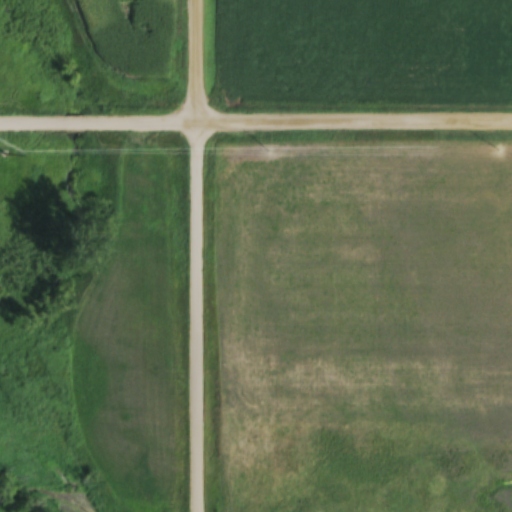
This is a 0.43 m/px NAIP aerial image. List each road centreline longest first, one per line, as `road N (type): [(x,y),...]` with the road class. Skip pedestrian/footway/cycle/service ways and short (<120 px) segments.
road 1 (residential): [(197,0),(199,511)]
road 2 (residential): [(0,119),(511,120)]
